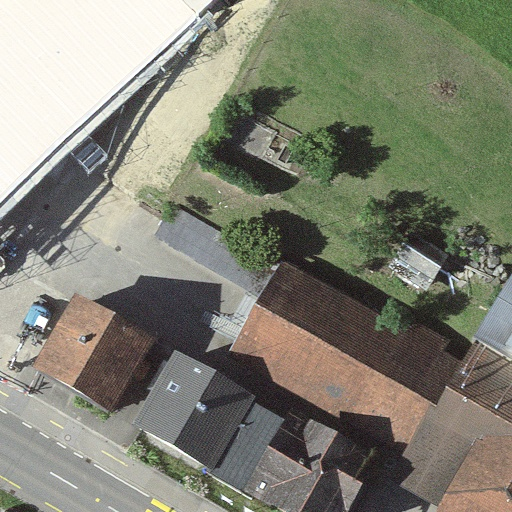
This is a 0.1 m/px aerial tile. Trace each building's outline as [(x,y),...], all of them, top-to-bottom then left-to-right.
[(51,276),(0,250),(0,334),(16,343),(51,276)] [(478,373),(293,277),(245,370),(428,465),(416,489),(459,511),(511,511),(511,357),(491,347),(478,373)] [(174,348),(93,305),(55,377),(136,420),(174,348)] [(511,311),(496,341),(511,349),(511,311)] [(310,423),(195,359),(153,435),(268,498),(310,423)] [(388,511),(410,470),(315,423),(274,504),(290,511),(388,511)]
